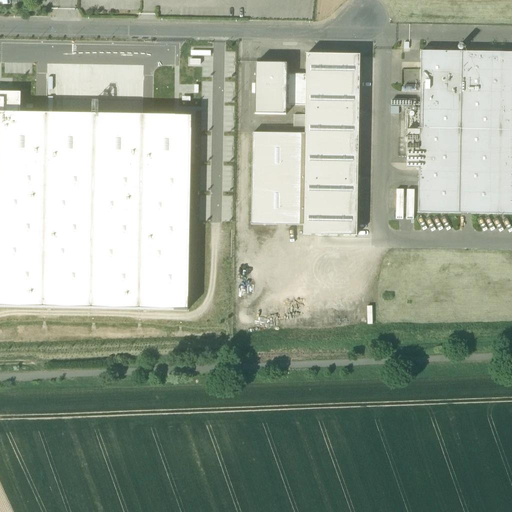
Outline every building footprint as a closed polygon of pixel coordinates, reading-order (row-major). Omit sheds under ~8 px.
[(35,43),(35,54),(47,54),(47,43),(35,43)] [(69,46),(68,57),(102,58),(102,47),(69,46)] [(511,53),(421,52),(419,131),(419,168),(418,214),(511,215),(511,53)] [(306,55),(306,75),(305,106),(305,116),(305,128),(305,135),(303,226),(303,236),(356,237),(360,56),(306,55)] [(286,116),(286,106),(286,74),(287,65),(256,64),(255,115),(286,116)] [(286,106),(305,106),(306,75),(286,74),(286,106)] [(0,113),(20,114),(21,93),(0,92),(0,113)] [(20,114),(0,113),(0,307),(188,311),(191,117),(20,114)] [(293,128),(305,128),(305,116),(294,115),(293,128)] [(406,168),(419,168),(419,131),(407,131),(406,168)] [(305,135),(253,134),(251,225),(303,226),(305,135)] [(414,219),(415,190),(396,189),(396,219),(414,219)]
